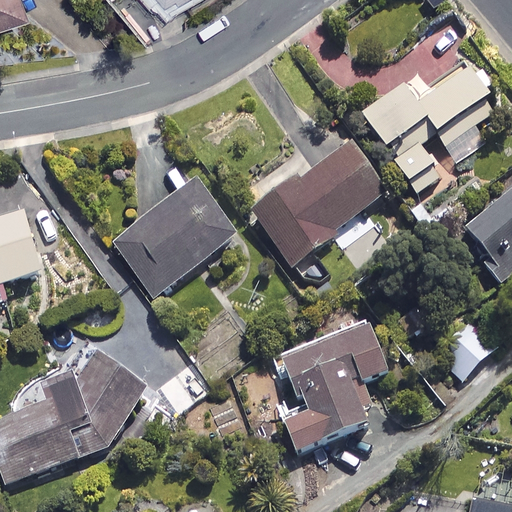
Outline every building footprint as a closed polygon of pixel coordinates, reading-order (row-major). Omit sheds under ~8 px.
[(0,0),(0,21),(21,13),(15,0),(0,0)] [(183,0),(161,0),(170,11),(183,0)] [(511,136),(469,75),(417,111),(404,92),(363,120),(417,200),(511,136)] [(387,196),(350,150),(302,188),(298,182),(252,220),(293,271),(387,196)] [(238,241),(199,188),(115,249),(154,302),(238,241)] [(511,275),(511,193),(465,230),(490,262),(485,266),(500,285),(511,275)] [(0,290),(43,277),(25,219),(0,226),(0,290)] [(498,350),(476,327),(442,359),(463,382),(498,350)] [(284,426),(297,457),(368,428),(359,408),(371,403),(363,385),(388,375),(369,330),(281,366),(303,418),(284,426)] [(0,470),(6,488),(156,435),(145,394),(99,360),(73,384),(43,394),(49,409),(0,426),(0,470)] [(511,511),(511,510),(472,503),(470,511),(511,511)]
